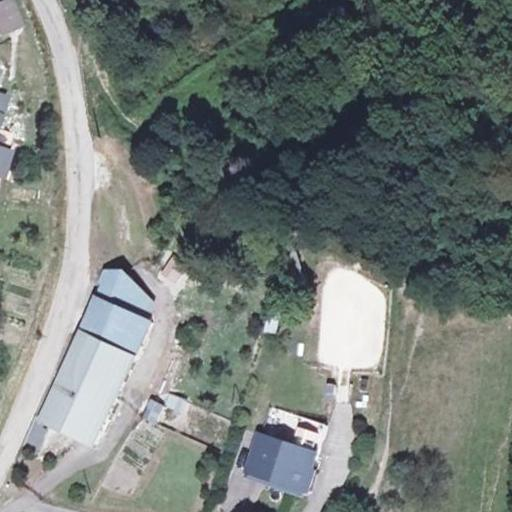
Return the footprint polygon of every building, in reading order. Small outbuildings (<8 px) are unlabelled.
[(0,0),(0,15),(9,11),(3,0),(0,0)] [(169,280),(184,268),(173,255),(158,267),(169,280)] [(108,267),(38,415),(90,441),(148,316),(142,313),(146,303),(126,294),(130,274),(120,267),(108,267)] [(30,420),(25,445),(40,448),(44,423),(30,420)] [(256,438),(248,472),(304,485),(311,450),(256,438)]
